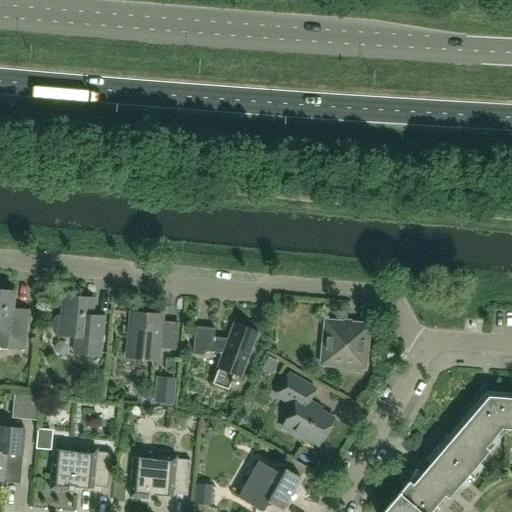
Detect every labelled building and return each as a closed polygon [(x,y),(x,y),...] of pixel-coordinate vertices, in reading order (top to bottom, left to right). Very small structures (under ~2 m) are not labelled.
[(0,346),(24,349),(27,319),(12,317),(15,291),(0,289),(0,346)] [(100,355),(103,325),(104,317),(92,315),(93,299),(64,296),(62,320),(59,320),(58,320),(56,321),(54,322),(53,323),(52,325),(52,327),(52,328),(52,329),(52,331),(53,332),(54,334),(55,335),(57,335),(60,336),(61,334),(76,336),(74,353),(100,355)] [(176,349),(179,325),(160,323),(161,315),(132,312),(128,352),(157,355),(158,347),(176,349)] [(241,377),(258,331),(234,322),(227,342),(214,340),(215,328),(195,326),(193,350),(214,352),(222,355),(217,368),(218,369),(213,384),(229,390),(234,375),(241,377)] [(363,366),(367,327),(327,323),(323,363),(363,366)] [(334,419),(311,406),(312,404),(308,401),(315,389),(289,374),(277,395),(295,405),(283,427),(295,434),(296,432),(319,445),(334,419)] [(174,380),(160,379),(158,404),(172,406),(174,380)] [(12,418),(37,420),(39,399),(14,396),(12,418)] [(450,496),(489,450),(486,447),(502,428),(489,396),(452,438),(448,434),(426,459),(431,463),(423,473),(450,496)] [(511,397),(489,396),(502,428),(511,429),(511,397)] [(0,485),(5,486),(7,461),(22,462),(25,428),(0,425),(0,485)] [(108,488),(109,454),(96,453),(96,447),(78,446),(78,451),(54,450),(50,489),(69,491),(69,486),(94,489),(94,486),(108,488)] [(187,495),(190,464),(176,462),(177,457),(158,455),(158,459),(133,457),(130,497),(148,499),(149,494),(173,496),(173,494),(187,495)] [(282,509),(301,477),(306,467),(293,459),(287,469),(286,468),(282,474),(259,461),(239,497),(263,511),(268,501),(282,509)] [(430,511),(445,495),(448,498),(450,496),(423,473),(413,484),(409,481),(383,511),(430,511)] [(210,505),(212,485),(196,484),(194,504),(210,505)]
